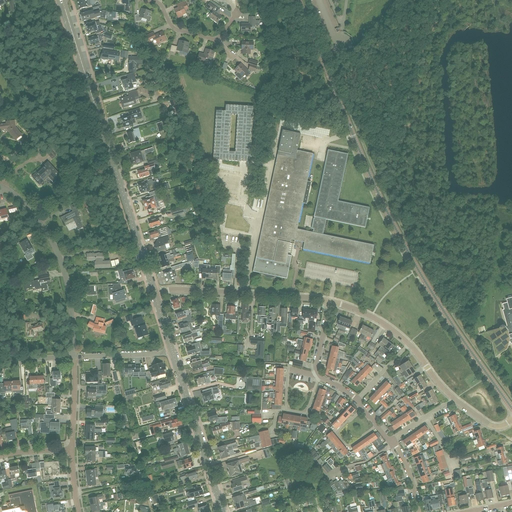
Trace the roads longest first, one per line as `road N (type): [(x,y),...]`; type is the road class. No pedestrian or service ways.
road 1 (unclassified): [(511,409),(400,238),(298,0)]
road 2 (secondary): [(153,293),(62,0)]
road 3 (residential): [(73,357),(59,257),(36,218),(0,186)]
road 4 (residential): [(330,301),(153,293)]
road 5 (secondary): [(222,511),(172,351)]
